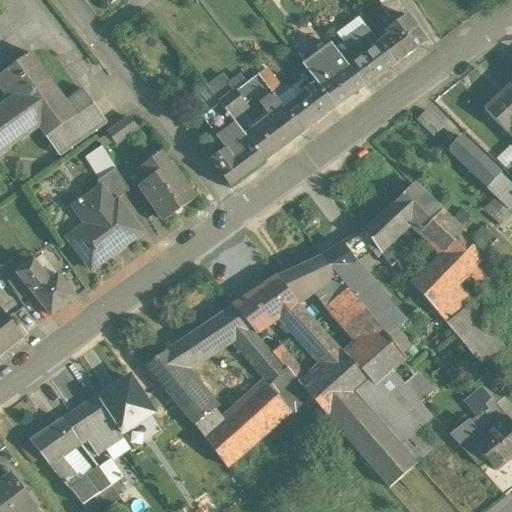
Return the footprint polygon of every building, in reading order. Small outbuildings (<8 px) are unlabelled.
[(393,0),(386,0),(371,11),(371,12),(360,20),(367,30),(376,23),(398,6),(393,0)] [(406,16),(393,26),(391,22),(386,26),(388,30),(384,32),(389,39),(379,46),(394,65),(424,42),(406,16)] [(367,30),(371,35),(380,28),(376,23),(367,30)] [(120,33),(127,41),(138,33),(131,24),(120,33)] [(367,31),(337,53),(349,68),(379,46),(371,35),(367,30),(366,30),(367,31)] [(349,68),(337,53),(336,54),(330,46),(302,67),(316,85),(334,109),(363,88),(349,68)] [(379,46),(349,68),(363,88),(394,65),(379,46)] [(0,155),(38,129),(58,157),(105,123),(82,89),(64,102),(30,54),(0,75),(0,89),(8,101),(0,106),(0,155)] [(281,90),(265,70),(258,76),(273,95),(277,100),(290,90),(286,86),(281,90)] [(228,84),(221,76),(206,87),(219,104),(235,93),(228,84)] [(245,85),(238,76),(228,84),(235,93),(245,106),(255,99),(244,86),(245,85)] [(273,95),(258,76),(245,85),(244,86),(255,99),(256,98),(261,104),(273,95)] [(511,84),(484,110),(496,123),(506,133),(511,127),(511,84)] [(316,85),(284,109),(302,133),(334,109),(316,85)] [(193,98),(206,115),(219,104),(206,87),(193,98)] [(235,93),(219,104),(229,116),(230,117),(245,106),(235,93)] [(273,95),(261,104),(272,118),(284,109),(277,100),(273,95)] [(206,115),(200,118),(210,131),(229,116),(219,104),(206,115)] [(272,118),(246,138),(264,162),(302,133),(284,109),(272,118)] [(443,128),(425,111),(415,121),(433,138),(443,128)] [(230,117),(229,116),(210,131),(225,150),(210,162),(229,188),(264,162),(246,138),(245,137),(230,117)] [(129,119),(107,134),(115,145),(136,130),(129,119)] [(509,184),(460,137),(447,151),(496,197),(509,184)] [(160,156),(142,168),(150,180),(168,167),(160,156)] [(150,180),(139,187),(163,222),(194,201),(170,166),(168,167),(150,180)] [(115,170),(95,183),(99,189),(100,188),(111,203),(129,191),(115,170)] [(511,187),(509,184),(496,197),(509,210),(511,207),(511,187)] [(442,213),(413,185),(392,206),(409,223),(421,234),(442,213)] [(90,222),(66,239),(90,271),(116,253),(114,250),(139,232),(127,214),(122,218),(111,203),(100,188),(99,189),(77,205),(90,222)] [(511,212),(509,210),(496,197),(483,211),(501,227),(511,215),(511,212)] [(392,206),(363,233),(376,250),(378,252),(386,245),(409,223),(392,206)] [(442,213),(421,234),(442,255),(464,234),(442,213)] [(482,229),(471,241),(479,248),(490,237),(482,229)] [(376,250),(363,233),(350,241),(363,257),(376,250)] [(442,255),(441,256),(418,280),(411,287),(433,310),(453,289),(486,255),(479,248),(471,241),(464,234),(442,255)] [(350,241),(320,259),(334,276),(347,292),(361,309),(377,294),(352,264),(363,257),(350,241)] [(418,280),(386,245),(378,252),(390,268),(395,264),(411,287),(418,280)] [(486,255),(453,289),(469,304),(502,271),(486,255)] [(332,277),(319,260),(295,271),(307,292),(315,288),(329,306),(347,292),(334,276),(332,277)] [(49,283),(33,262),(16,275),(39,304),(50,318),(74,299),(57,277),(49,283)] [(295,271),(276,280),(293,299),(307,292),(295,271)] [(39,304),(16,275),(10,280),(31,311),(39,304)] [(276,280),(233,309),(249,328),(255,335),(283,316),(298,305),(293,299),(276,280)] [(453,289),(433,310),(446,325),(447,326),(468,304),(469,304),(453,289)] [(361,309),(347,292),(329,306),(337,317),(361,343),(378,329),(361,309)] [(377,294),(361,309),(378,329),(385,338),(401,323),(377,294)] [(506,351),(468,304),(447,326),(484,370),(506,351)] [(341,353),(298,305),(283,316),(288,322),(287,323),(324,363),(321,365),(325,368),(341,353)] [(233,309),(166,353),(179,369),(193,360),(195,363),(230,341),(247,329),(249,328),(233,309)] [(0,356),(22,339),(14,329),(19,325),(12,316),(7,320),(0,311),(0,356)] [(285,373),(247,329),(230,341),(270,386),(285,373)] [(361,343),(345,357),(367,381),(368,381),(374,389),(393,375),(391,373),(404,361),(385,338),(378,329),(361,343)] [(166,353),(145,366),(194,426),(211,413),(214,411),(179,369),(166,353)] [(325,368),(301,389),(307,396),(326,418),(367,381),(345,357),(341,353),(325,368)] [(303,377),(297,370),(290,376),(296,383),(303,377)] [(290,376),(285,373),(270,386),(268,388),(288,412),(307,396),(296,383),(290,376)] [(506,396),(488,374),(478,383),(495,404),(506,396)] [(432,418),(393,375),(374,389),(368,381),(355,395),(400,446),(432,418)] [(131,376),(96,399),(121,438),(156,415),(131,376)] [(400,446),(355,395),(368,381),(367,381),(326,418),(388,489),(416,465),(400,446)] [(205,441),(205,442),(225,468),(288,412),(268,388),(267,387),(222,426),(205,441)] [(96,399),(69,417),(81,435),(95,455),(121,438),(96,399)] [(194,426),(205,441),(222,426),(211,413),(194,426)] [(81,435),(69,417),(62,421),(75,438),(81,435)] [(481,439),(473,446),(485,460),(494,471),(511,456),(511,425),(506,418),(481,439)] [(62,421),(30,443),(42,459),(47,466),(48,466),(59,458),(79,444),(75,438),(62,421)] [(469,423),(450,437),(477,467),(485,460),(473,446),(481,439),(469,423)] [(42,459),(30,443),(20,449),(32,466),(42,459)] [(59,458),(48,466),(68,490),(69,490),(79,482),(59,458)] [(111,460),(98,469),(111,487),(123,478),(111,460)] [(79,482),(69,490),(86,511),(94,511),(104,506),(117,497),(111,487),(98,469),(79,482)] [(37,511),(10,475),(3,480),(0,477),(0,500),(8,511),(37,511)] [(123,478),(111,487),(117,497),(126,490),(122,485),(125,482),(123,478)] [(8,511),(0,500),(0,511),(8,511)]
